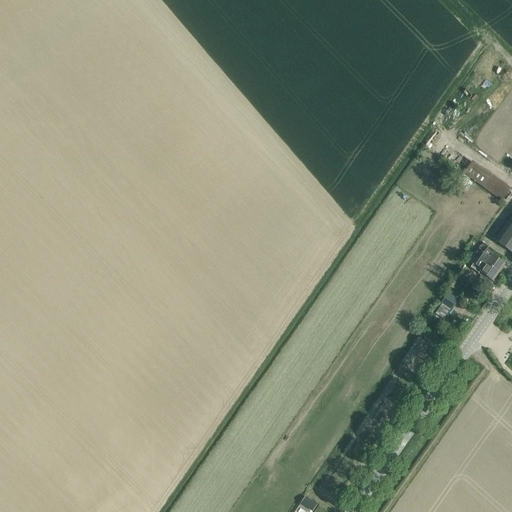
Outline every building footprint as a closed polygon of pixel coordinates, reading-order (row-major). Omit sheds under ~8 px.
[(503,201),(511,189),(473,161),(464,173),(503,201)] [(511,253),(511,215),(494,239),(507,250),(511,253)] [(490,257),(484,253),(480,259),(498,272),(505,262),(492,254),(490,257)] [(492,281),(498,272),(480,259),(475,265),(481,269),(480,272),(492,281)] [(451,310),(458,300),(448,293),(441,303),(451,310)] [(305,497),(301,503),(305,505),(309,499),(305,497)]
